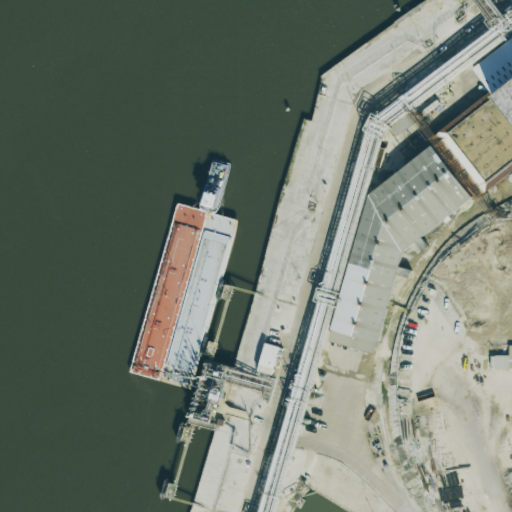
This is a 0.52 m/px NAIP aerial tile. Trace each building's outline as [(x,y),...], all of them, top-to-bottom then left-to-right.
[(511,36),(471,66),(491,93),(442,128),(450,139),(454,141),(473,173),(491,186),(510,173),(507,169),(511,162),(511,36)] [(368,193),(332,330),(378,342),(402,252),(412,244),(429,248),(420,236),(472,199),(434,146),(368,193)] [(377,343),(354,337),(351,347),(374,353),(377,343)] [(257,371),(271,375),(279,347),(265,343),(257,371)] [(511,368),(511,345),(509,346),(509,356),(491,356),(491,369),(511,368)]
